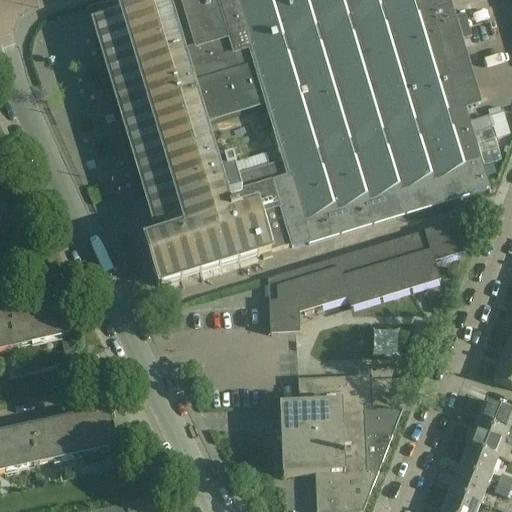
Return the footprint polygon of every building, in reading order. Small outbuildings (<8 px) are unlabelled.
[(195,50),(180,54),(164,0),(117,0),(114,1),(120,18),(92,26),(157,240),(144,244),(158,290),(257,260),(257,259),(269,255),(268,249),(289,243),(291,250),(306,245),(307,247),(470,197),(470,195),(486,190),(476,158),(498,152),(495,141),(473,147),(462,111),(478,106),(459,40),(452,18),(449,8),(447,8),(444,0),(180,0),(195,50)] [(464,14),(452,18),(459,40),(470,37),(464,14)] [(0,233),(15,230),(6,191),(0,192),(0,233)] [(299,337),(298,317),(347,303),(350,311),(439,284),(434,266),(463,257),(454,226),(267,282),(269,338),(299,337)] [(14,236),(1,239),(4,250),(17,247),(14,236)] [(0,353),(65,339),(57,300),(21,308),(20,305),(6,308),(7,311),(0,312),(0,353)] [(511,338),(510,338),(501,360),(511,364),(511,338)] [(511,390),(511,364),(501,360),(492,383),(511,390)] [(299,407),(279,408),(280,443),(282,479),(315,478),(315,511),(362,511),(376,478),(402,413),(372,414),(370,381),(298,384),(299,407)] [(511,413),(484,403),(475,426),(505,438),(511,440),(511,413)] [(0,475),(116,450),(108,411),(20,430),(19,427),(6,430),(6,433),(0,434),(0,475)] [(475,426),(466,449),(496,460),(501,448),(511,452),(511,440),(505,438),(475,426)] [(466,449),(458,471),(488,482),(496,460),(466,449)] [(458,471),(449,493),(479,505),(488,482),(458,471)] [(511,484),(511,481),(499,477),(496,486),(510,491),(511,484)] [(510,491),(496,486),(493,495),(506,500),(510,491)] [(449,493),(441,511),(475,511),(479,505),(449,493)] [(127,511),(154,511),(150,502),(126,507),(127,511)]
